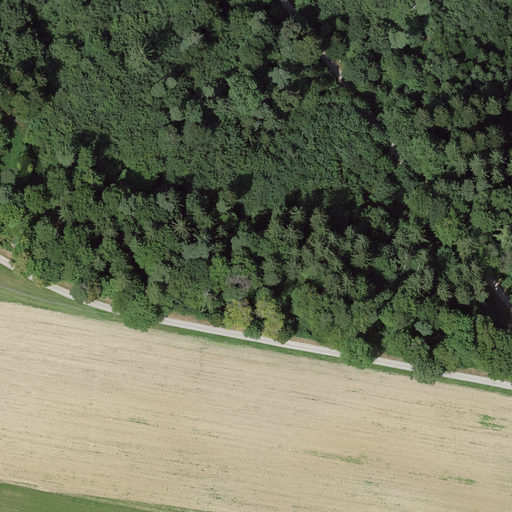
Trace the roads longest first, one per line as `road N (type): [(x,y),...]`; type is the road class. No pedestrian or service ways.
road 1 (track): [(511,388),(112,311),(0,259)]
road 2 (track): [(511,306),(284,0)]
road 3 (track): [(340,75),(429,16),(511,2)]
